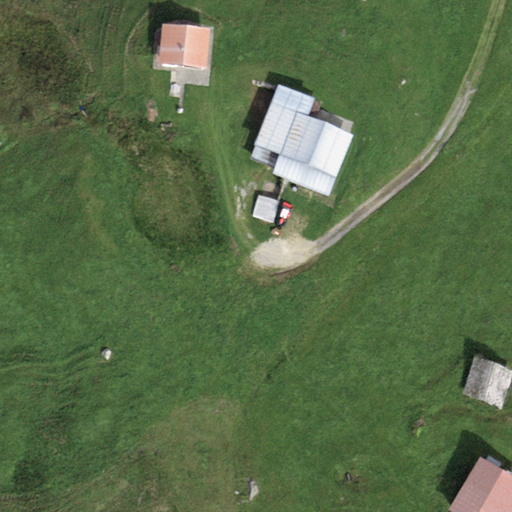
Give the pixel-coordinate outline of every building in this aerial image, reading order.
[(218,43),(168,36),(163,74),(213,81),(218,43)] [(317,109),(283,95),(259,156),(286,167),(279,183),(338,206),(362,145),(311,125),(317,109)] [(262,205),(258,222),(277,227),(281,209),(262,205)] [(511,388),(511,377),(477,365),(466,399),(504,412),(511,388)] [(511,511),(511,484),(486,468),(458,511),(511,511)]
